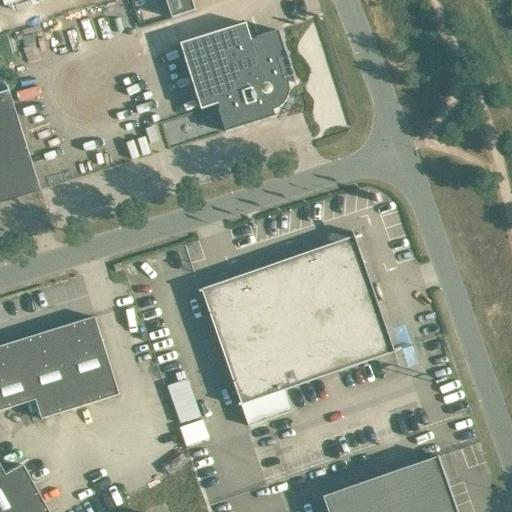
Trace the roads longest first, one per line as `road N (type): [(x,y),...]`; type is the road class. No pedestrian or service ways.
road 1 (unclassified): [(0,276),(405,150)]
road 2 (unclassified): [(511,449),(405,150)]
road 3 (unclassified): [(405,150),(346,0)]
